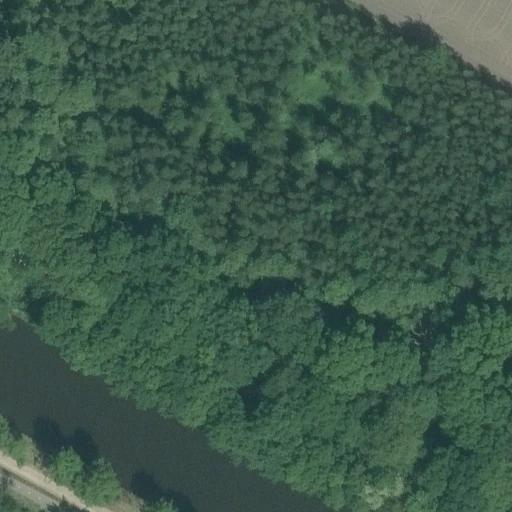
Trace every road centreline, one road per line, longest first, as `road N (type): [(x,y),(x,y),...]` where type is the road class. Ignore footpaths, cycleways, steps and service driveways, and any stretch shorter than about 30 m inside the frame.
road 1 (track): [(0,247),(481,511)]
road 2 (track): [(114,511),(0,449)]
